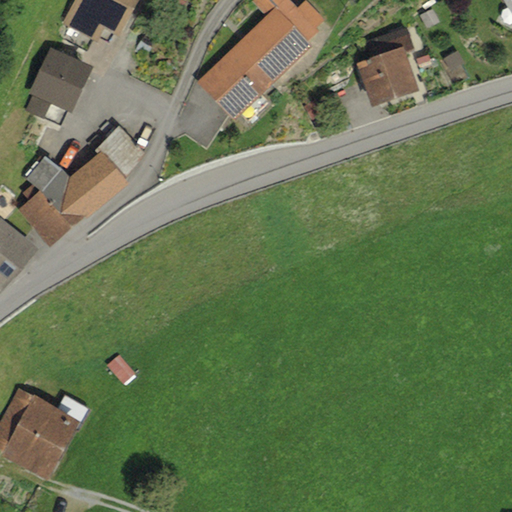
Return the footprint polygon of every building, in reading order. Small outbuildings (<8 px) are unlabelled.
[(148,0),(84,0),(70,24),(105,45),(114,31),(126,38),(148,0)] [(274,18),(205,80),(245,124),(326,52),(296,18),(306,8),(298,0),(267,0),(263,5),(274,18)] [(414,44),(367,58),(382,110),(429,97),(414,44)] [(51,51),(33,90),(70,107),(88,67),(51,51)] [(118,110),(91,138),(124,170),(151,142),(118,110)] [(97,152),(19,210),(46,247),(125,188),(97,152)] [(10,221),(0,232),(0,271),(20,288),(49,252),(10,221)] [(122,357),(111,365),(123,384),(135,376),(122,357)] [(88,421),(21,389),(0,434),(0,449),(60,478),(88,421)]
